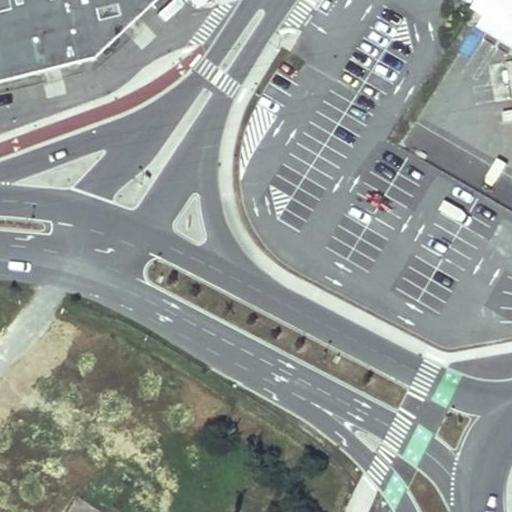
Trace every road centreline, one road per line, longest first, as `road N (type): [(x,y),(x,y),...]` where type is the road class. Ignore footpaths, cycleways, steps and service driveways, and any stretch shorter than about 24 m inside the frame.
road 1 (tertiary): [(78,271),(420,437),(457,475),(474,511)]
road 2 (tertiary): [(511,404),(449,381),(225,265),(143,235)]
road 3 (unclassified): [(143,235),(284,0)]
road 4 (unclassified): [(169,109),(0,172)]
road 5 (unknown): [(225,265),(213,114)]
road 6 (unclassified): [(273,0),(169,109)]
road 7 (unclassified): [(169,109),(79,208)]
